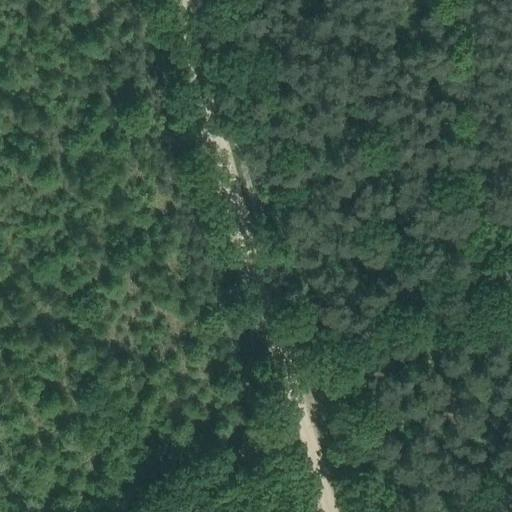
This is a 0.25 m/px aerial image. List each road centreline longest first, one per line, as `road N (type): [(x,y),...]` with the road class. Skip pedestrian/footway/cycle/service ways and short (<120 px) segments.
road 1 (track): [(336,511),(192,0)]
road 2 (track): [(164,511),(489,276)]
